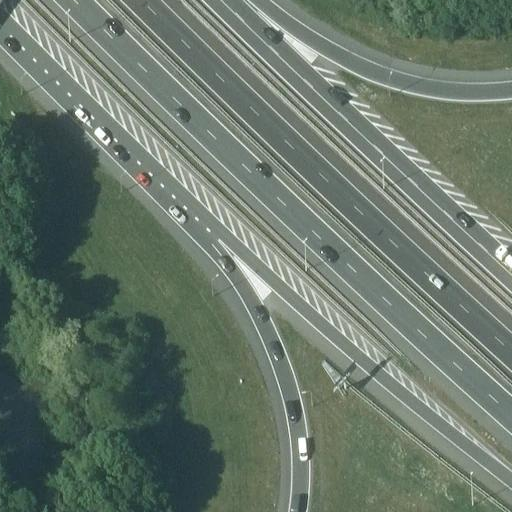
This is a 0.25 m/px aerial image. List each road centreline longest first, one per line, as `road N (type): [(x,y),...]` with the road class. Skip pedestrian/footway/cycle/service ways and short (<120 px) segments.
road 1 (motorway): [(76,0),(511,413)]
road 2 (motorway): [(511,344),(145,0)]
road 3 (motorway): [(511,273),(222,0)]
road 4 (motorway): [(218,240),(511,483)]
road 5 (motorway): [(0,25),(218,240)]
road 6 (motorway): [(511,89),(468,93),(392,79),(241,0)]
road 7 (motorway): [(218,240),(283,370),(299,511)]
